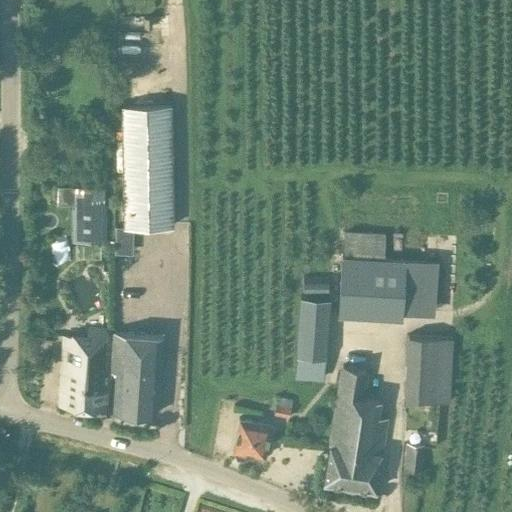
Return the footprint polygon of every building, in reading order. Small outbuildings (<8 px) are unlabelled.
[(171,103),(120,104),(122,226),(173,225),(171,103)] [(58,198),(81,199),(82,239),(102,239),(102,238),(114,239),(114,227),(106,227),(106,209),(103,209),(103,199),(94,199),(94,188),(58,187),(58,198)] [(343,230),(343,254),(340,254),(336,314),(402,318),(403,312),(400,311),(404,257),(384,256),(385,232),(343,230)] [(400,311),(403,312),(434,313),(438,259),(404,257),(400,311)] [(303,279),(303,289),(328,290),(328,279),(303,279)] [(299,294),(295,354),(294,375),(324,377),(330,297),(299,294)] [(64,334),(62,369),(60,404),(105,408),(109,328),(88,327),(88,335),(64,334)] [(113,332),(111,369),(111,371),(115,371),(113,409),(156,412),(162,335),(113,332)] [(405,335),(404,369),(403,399),(449,401),(452,336),(405,335)] [(342,366),(341,369),(330,442),(329,442),(323,480),(375,489),(381,451),(386,418),(376,416),(379,399),(362,396),(366,370),(342,366)] [(277,396),(273,414),(288,417),(292,399),(277,396)] [(233,449),(234,449),(235,456),(243,458),(248,452),(264,455),(270,423),(238,417),(233,449)] [(403,467),(417,468),(421,468),(423,443),(405,442),(403,467)]
